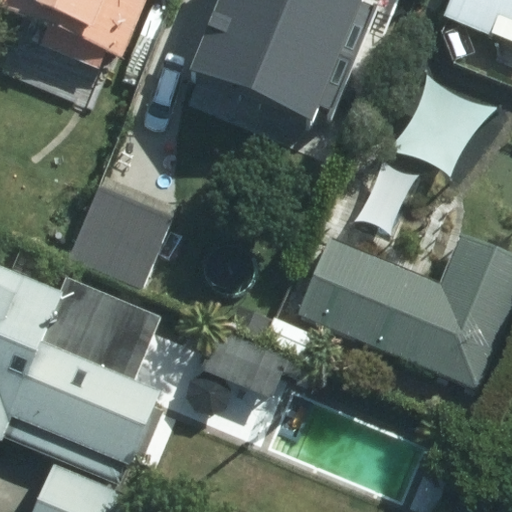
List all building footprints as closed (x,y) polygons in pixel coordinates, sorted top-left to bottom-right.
[(112,64),(137,0),(0,0),(0,22),(39,38),(35,48),(88,70),(93,58),(112,64)] [(176,0),(165,28),(202,42),(212,16),(302,53),(315,19),(377,45),(394,0),(176,0)] [(511,0),(445,0),(437,20),(511,49),(511,0)] [(98,200),(67,273),(142,306),(172,232),(157,226),(165,206),(138,195),(130,214),(98,200)] [(468,393),(511,287),(511,268),(456,245),(436,292),(323,246),(292,320),(468,393)] [(51,303),(0,282),(0,445),(110,489),(145,401),(122,391),(148,324),(57,288),(51,303)] [(282,328),(271,353),(310,370),(321,343),(282,328)] [(286,368),(211,335),(193,375),(269,407),(286,368)] [(139,511),(47,473),(31,511),(139,511)] [(452,511),(500,511),(462,492),(452,511)]
